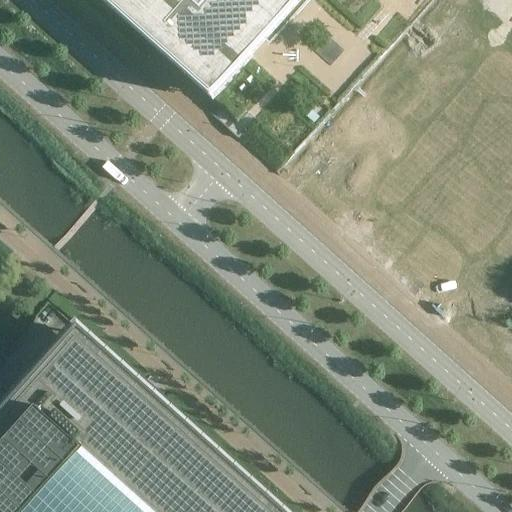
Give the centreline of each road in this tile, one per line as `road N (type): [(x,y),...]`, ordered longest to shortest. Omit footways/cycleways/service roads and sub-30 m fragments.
road 1 (secondary): [(511,430),(222,170)]
road 2 (secondary): [(178,221),(436,454)]
road 3 (secondary): [(222,170),(31,0)]
road 4 (secondary): [(0,62),(178,221)]
